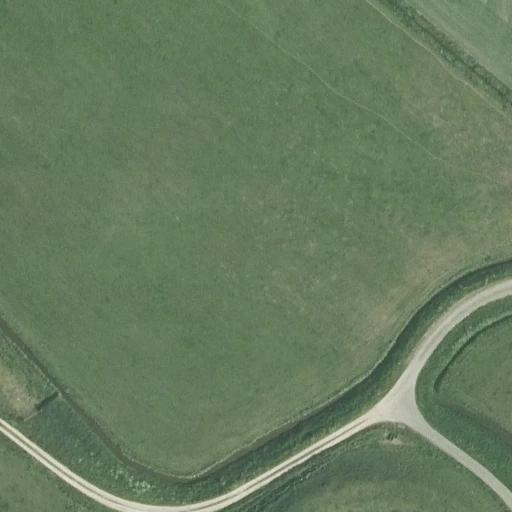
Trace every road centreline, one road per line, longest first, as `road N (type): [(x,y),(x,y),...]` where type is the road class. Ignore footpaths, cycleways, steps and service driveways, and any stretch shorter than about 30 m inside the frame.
road 1 (unclassified): [(511,510),(394,409),(445,322),(492,287),(511,284)]
road 2 (track): [(212,511),(394,409)]
road 3 (track): [(0,441),(100,511)]
